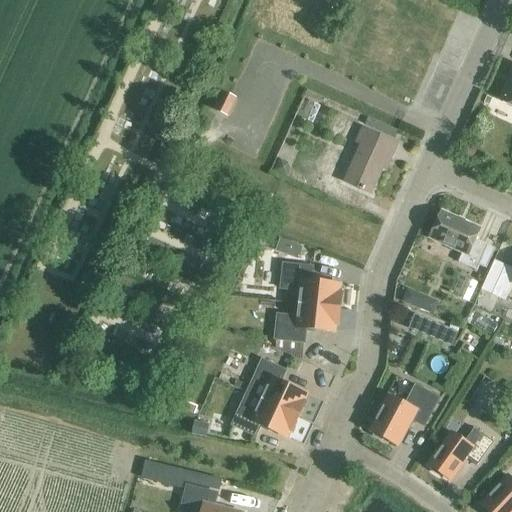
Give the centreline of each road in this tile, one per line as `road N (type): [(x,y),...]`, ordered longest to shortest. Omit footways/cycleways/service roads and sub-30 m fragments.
road 1 (residential): [(334,443),(364,376),(384,264),(428,165)]
road 2 (residential): [(428,165),(503,0)]
road 3 (residential): [(444,511),(334,443)]
